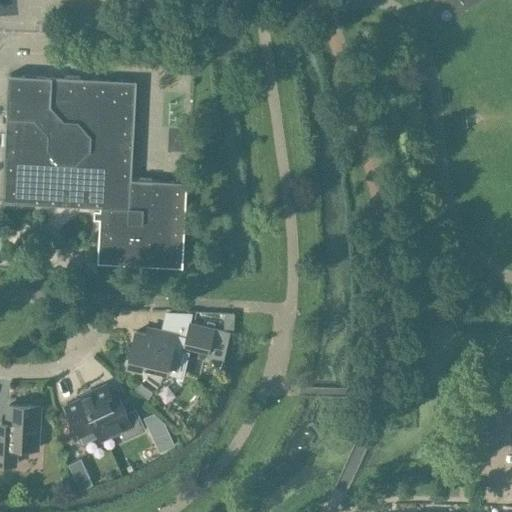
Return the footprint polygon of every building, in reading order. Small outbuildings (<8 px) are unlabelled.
[(9,75),(4,173),(3,202),(100,207),(97,263),(183,267),(187,182),(131,179),(136,81),(9,75)] [(213,328),(190,322),(187,336),(184,346),(208,352),(213,328)] [(151,335),(135,331),(127,367),(146,372),(145,375),(145,376),(157,385),(160,382),(162,378),(164,371),(183,376),(189,352),(183,350),(184,346),(187,336),(153,328),(151,335)] [(83,397),(66,405),(71,415),(69,416),(74,426),(76,425),(81,435),(102,425),(106,432),(119,426),(125,439),(146,429),(136,408),(127,413),(118,394),(112,397),(105,384),(90,391),(92,396),(84,400),(83,397)] [(39,406),(9,404),(7,433),(0,432),(0,463),(17,464),(17,447),(37,448),(39,406)]
